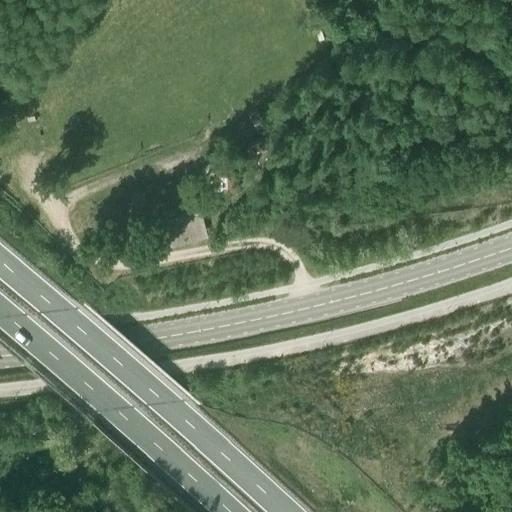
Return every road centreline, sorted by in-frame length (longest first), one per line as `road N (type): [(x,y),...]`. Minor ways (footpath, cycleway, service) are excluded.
road 1 (track): [(312,305),(297,266),(275,246),(105,266),(74,241),(63,213),(79,188),(268,115)]
road 2 (tertiary): [(0,356),(251,319),(424,277),(511,246)]
road 3 (trunk): [(287,511),(0,260)]
road 4 (trunk): [(0,312),(228,511)]
